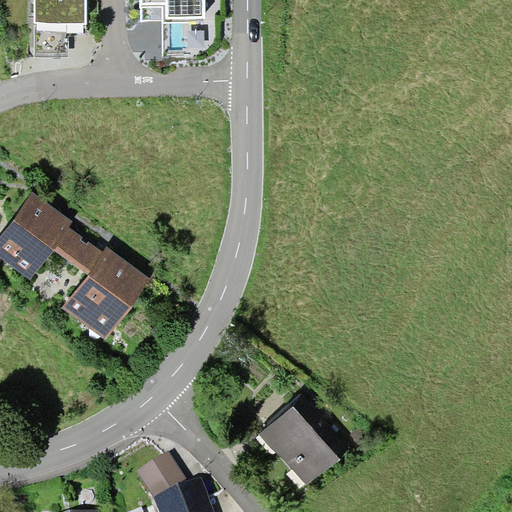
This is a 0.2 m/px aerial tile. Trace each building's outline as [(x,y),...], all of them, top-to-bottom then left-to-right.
[(86,0),(34,0),(34,22),(86,23),(86,0)] [(140,0),(140,20),(163,20),(163,22),(188,23),(188,18),(204,18),(204,0),(140,0)] [(106,245),(102,252),(69,227),(72,222),(32,192),(0,234),(0,256),(31,279),(54,248),(88,273),(62,308),(105,340),(151,278),(106,245)] [(351,447),(305,394),(260,433),(306,486),(351,447)] [(190,481),(169,451),(137,470),(154,497),(190,481)] [(190,481),(154,497),(159,511),(215,511),(201,476),(190,481)]
